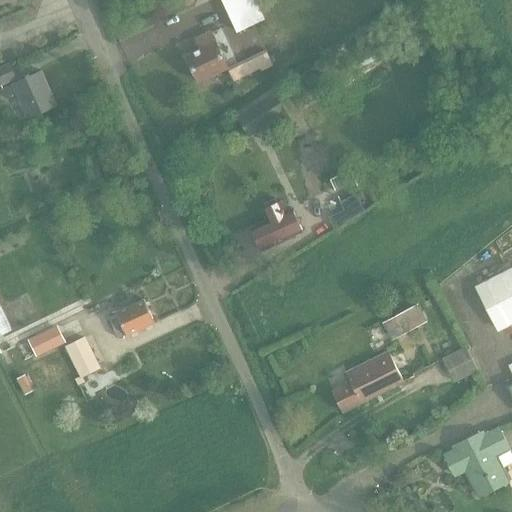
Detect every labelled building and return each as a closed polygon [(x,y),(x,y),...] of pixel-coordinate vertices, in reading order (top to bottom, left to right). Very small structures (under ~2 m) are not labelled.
[(224,0),(238,29),(260,18),(251,0),(224,0)] [(186,56),(198,81),(227,68),(210,32),(196,39),(201,49),(186,56)] [(235,85),(273,67),(265,50),(228,68),(235,85)] [(0,67),(0,84),(15,78),(9,64),(0,67)] [(41,72),(13,84),(13,85),(2,90),(6,99),(17,94),(28,118),(56,105),(41,72)] [(328,85),(318,90),(322,99),(332,94),(328,85)] [(281,88),(238,116),(251,137),(281,117),(286,123),(299,115),(281,88)] [(358,190),(341,198),(346,207),(330,215),(336,225),(368,210),(358,190)] [(301,231),(291,209),(282,213),(277,203),(266,208),(270,219),(251,228),(262,250),(301,231)] [(511,323),(511,267),(477,286),(499,330),(511,323)] [(126,334),(127,335),(154,323),(144,299),(116,312),(117,313),(109,317),(118,338),(126,334)] [(414,306),(379,324),(387,340),(423,322),(414,306)] [(36,357),(67,343),(58,325),(28,339),(36,357)] [(84,382),(81,376),(100,367),(86,336),(65,345),(79,376),(74,378),(77,385),(84,382)] [(454,382),(477,371),(465,347),(443,358),(454,382)] [(346,372),(351,382),(333,391),(343,412),(403,382),(388,352),(346,372)] [(24,394),(33,390),(25,374),(16,378),(24,394)] [(507,481),(494,455),(508,448),(498,428),(484,436),(482,432),(454,446),(455,450),(445,455),(451,468),(462,462),(479,496),(507,481)]
